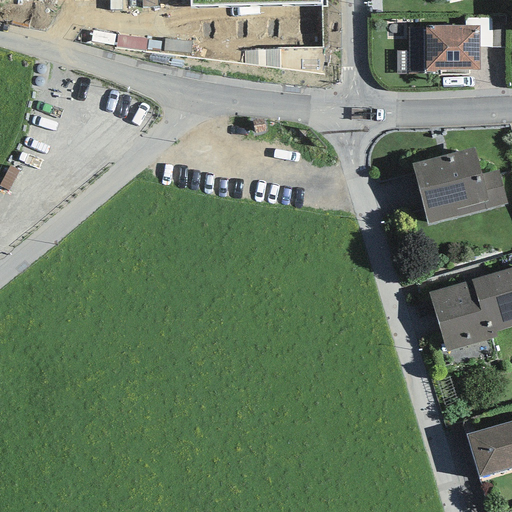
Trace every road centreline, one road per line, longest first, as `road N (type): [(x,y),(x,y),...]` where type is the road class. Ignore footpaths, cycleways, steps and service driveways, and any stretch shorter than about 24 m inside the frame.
road 1 (residential): [(456,511),(353,162),(352,116)]
road 2 (unclassified): [(197,100),(0,271)]
road 3 (residential): [(197,100),(0,35)]
road 4 (residential): [(511,109),(352,116)]
road 5 (residential): [(352,116),(197,100)]
